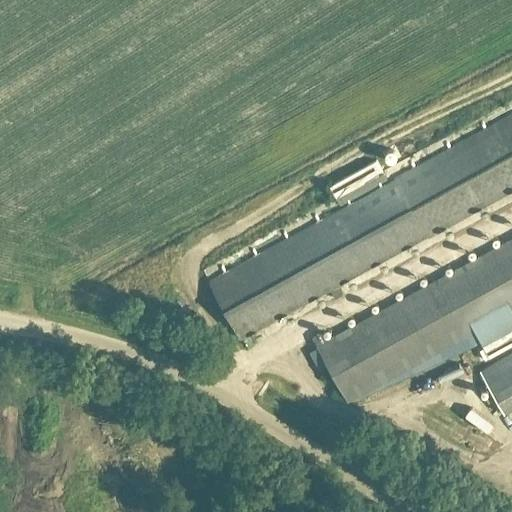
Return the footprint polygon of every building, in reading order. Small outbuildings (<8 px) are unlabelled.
[(429,237),(511,191),(511,115),(210,283),(241,340),(331,290),(337,300),(345,296),(340,285),(429,236),(429,237)] [(511,215),(496,223),(503,237),(511,233),(511,215)] [(489,227),(472,236),(480,250),(497,241),(489,227)] [(453,259),(473,250),(468,239),(448,248),(453,259)] [(348,402),(511,312),(511,240),(328,341),(323,332),(313,338),(348,402)] [(376,287),(381,301),(404,292),(399,279),(376,287)] [(354,300),(361,312),(375,303),(369,292),(354,300)] [(272,342),(266,349),(288,367),(294,359),(272,342)] [(511,354),(480,374),(504,413),(511,408),(511,354)]
